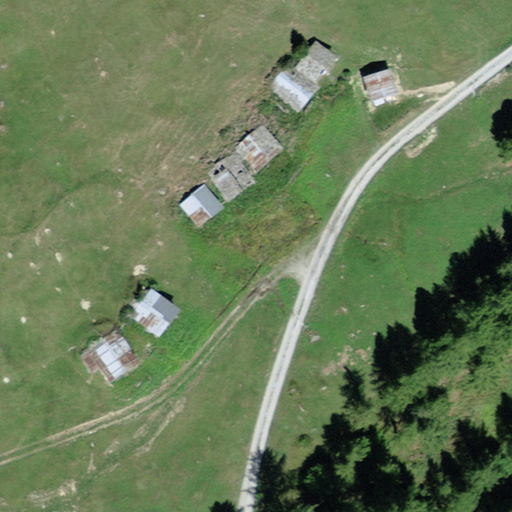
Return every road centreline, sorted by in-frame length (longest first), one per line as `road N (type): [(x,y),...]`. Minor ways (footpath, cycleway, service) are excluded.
road 1 (track): [(244,511),(267,411),(335,220),(373,163),(511,53)]
road 2 (track): [(315,264),(276,272),(156,396),(0,459)]
